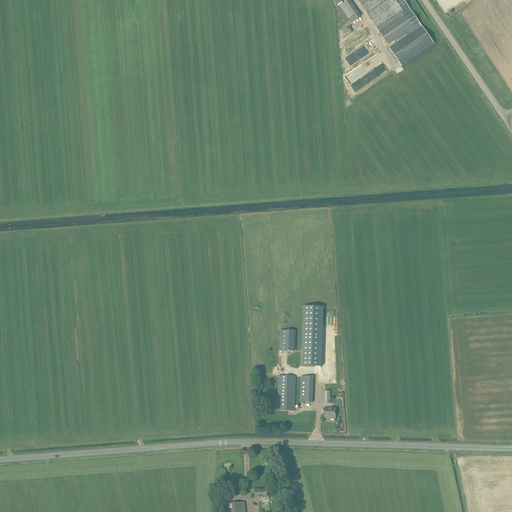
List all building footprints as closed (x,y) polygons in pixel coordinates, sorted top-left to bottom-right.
[(334,0),(337,9),(346,22),(349,19),(340,6),(343,3),(340,0),(334,0)] [(357,0),(364,10),(365,10),(367,14),(383,3),(381,0),(357,0)] [(412,11),(403,0),(388,0),(367,14),(380,33),(408,14),(412,11)] [(390,49),(402,65),(434,44),(412,11),(408,14),(415,25),(413,27),(415,32),(390,49)] [(408,14),(380,33),(388,44),(411,28),(413,27),(415,25),(408,14)] [(371,59),(376,66),(380,62),(379,60),(384,56),(380,52),(371,59)] [(279,351),(293,352),(294,331),(280,331),(279,351)] [(296,376),(279,376),(277,410),(294,411),(296,376)] [(335,419),(335,417),(335,410),(324,409),(323,418),(335,419)] [(266,496),(266,495),(266,490),(258,490),(254,490),(254,495),(254,499),(262,498),(262,500),(263,501),(268,501),(269,500),(269,497),(268,496),(266,496)] [(244,511),(244,503),(224,505),(224,511),(244,511)]
